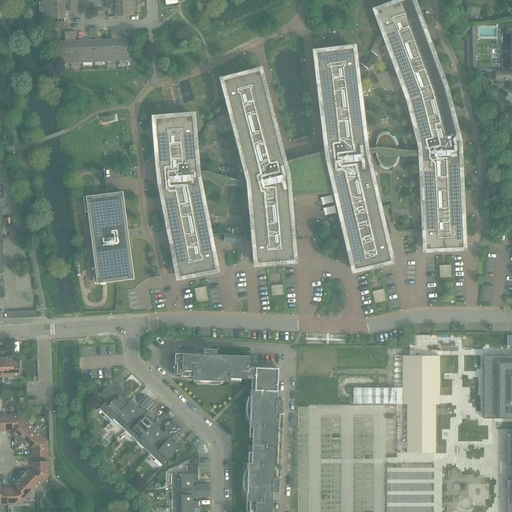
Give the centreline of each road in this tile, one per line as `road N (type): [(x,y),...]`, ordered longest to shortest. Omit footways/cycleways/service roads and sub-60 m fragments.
road 1 (residential): [(511,317),(421,317),(367,328),(129,324)]
road 2 (residential): [(129,324),(133,359),(216,442),(219,511)]
road 3 (residential): [(129,324),(0,332)]
